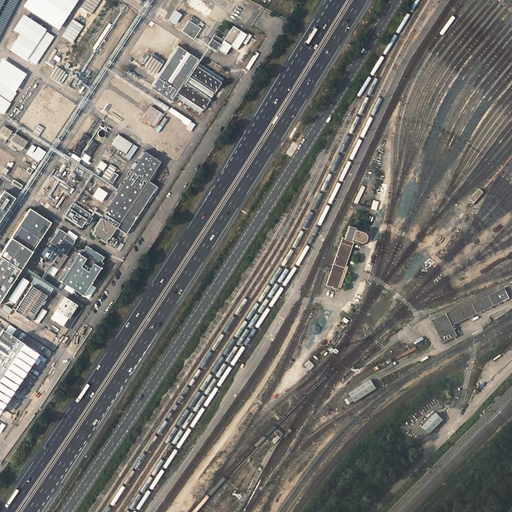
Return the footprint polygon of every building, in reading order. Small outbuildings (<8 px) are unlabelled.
[(78,0),(27,0),(22,8),(57,31),(78,0)] [(48,31),(25,15),(14,31),(21,35),(10,50),(27,61),(28,60),(37,65),(46,52),(55,37),(48,32),(48,31)] [(188,22),(181,32),(193,40),(199,30),(188,22)] [(223,36),(222,37),(220,40),(214,36),(209,43),(226,54),(231,46),(237,49),(247,34),(242,31),(239,29),(234,26),(230,31),(226,28),(224,31),(228,34),(226,37),(223,36)] [(180,94),(205,111),(223,85),(198,68),(202,61),(180,47),(166,67),(152,59),(145,69),(159,79),(153,89),(173,103),(180,94)] [(0,111),(4,115),(17,92),(16,91),(27,74),(3,57),(0,63),(0,111)] [(143,120),(156,130),(164,118),(151,109),(143,120)] [(85,134),(75,151),(79,154),(89,137),(85,134)] [(147,151),(93,233),(108,243),(118,227),(128,234),(159,187),(150,181),(163,162),(147,151)] [(73,154),(71,158),(79,163),(81,159),(73,154)] [(0,189),(0,215),(13,198),(0,189)] [(480,189),(469,202),(473,205),(484,193),(480,189)] [(63,197),(56,207),(58,208),(65,198),(63,197)] [(73,203),(65,215),(83,226),(91,215),(73,203)] [(0,295),(48,222),(29,209),(0,251),(0,295)] [(342,237),(325,286),(337,290),(354,243),(364,246),(368,233),(348,226),(344,238),(342,237)] [(62,250),(52,265),(58,269),(59,270),(67,256),(66,255),(74,244),(64,237),(66,233),(59,228),(50,243),(62,250)] [(80,254),(62,282),(84,296),(103,268),(101,267),(104,263),(102,262),(105,257),(87,246),(84,250),(82,249),(79,253),(80,254)] [(21,278),(6,301),(13,305),(28,283),(21,278)] [(52,291),(33,279),(30,285),(31,286),(14,312),(29,322),(46,295),(47,296),(52,291)] [(502,289),(507,300),(510,298),(505,287),(502,289)] [(447,314),(433,320),(443,343),(458,336),(453,325),(507,300),(502,289),(448,315),(447,314)] [(66,298),(52,318),(63,326),(77,305),(66,298)] [(3,330),(0,334),(0,407),(36,352),(3,330)] [(371,380),(350,393),(352,396),(355,401),(356,402),(376,389),(371,380)] [(355,401),(352,396),(345,400),(348,405),(355,401)] [(436,413),(423,427),(430,434),(443,420),(437,414),(436,413)] [(277,429),(274,433),(279,438),(283,434),(277,429)]
